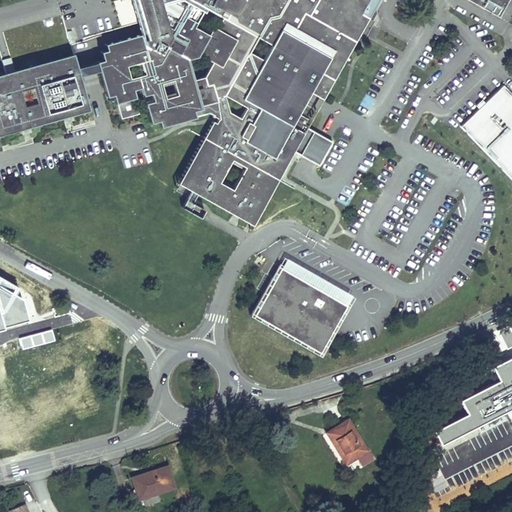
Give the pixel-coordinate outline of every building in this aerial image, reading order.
[(311,93),(322,100),(378,0),(130,0),(141,36),(104,46),(106,52),(100,53),(102,62),(100,62),(102,69),(100,69),(100,70),(98,70),(98,72),(105,98),(112,97),(114,105),(117,104),(121,119),(138,114),(131,91),(140,89),(142,97),(150,95),(152,103),(144,105),(149,125),(157,123),(159,129),(194,119),(194,118),(207,114),(218,120),(216,124),(216,125),(181,187),(191,193),(197,196),(248,225),(291,150),(305,126),(308,120),(299,114),(305,104),(301,102),(307,91),(311,93)] [(467,0),(499,18),(508,0),(467,0)] [(0,136),(87,112),(77,77),(75,69),(72,56),(0,76),(0,136)] [(102,69),(100,62),(75,69),(77,77),(98,72),(98,70),(100,70),(100,69),(102,69)] [(511,95),(502,86),(460,127),(511,179),(511,95)] [(305,104),(311,93),(307,91),(301,102),(305,104)] [(357,111),(368,116),(375,101),(364,95),(357,111)] [(213,123),(178,185),(181,187),(216,125),(216,124),(213,123)] [(319,166),(333,142),(322,136),(305,126),(291,150),(309,161),(319,166)] [(248,225),(251,227),(294,152),(291,150),(248,225)] [(347,206),(355,191),(344,185),(336,200),(347,206)] [(192,205),(197,196),(191,193),(182,210),(200,220),(204,212),(192,205)] [(346,306),(280,268),(274,279),(265,274),(256,290),(265,295),(253,316),(318,354),(346,306)] [(338,426),(343,435),(332,442),(345,464),(355,458),(361,466),(372,460),(348,420),(338,426)] [(343,435),(338,426),(327,433),(332,442),(343,435)] [(174,487),(167,466),(132,478),(141,505),(159,499),(156,493),(174,487)]
